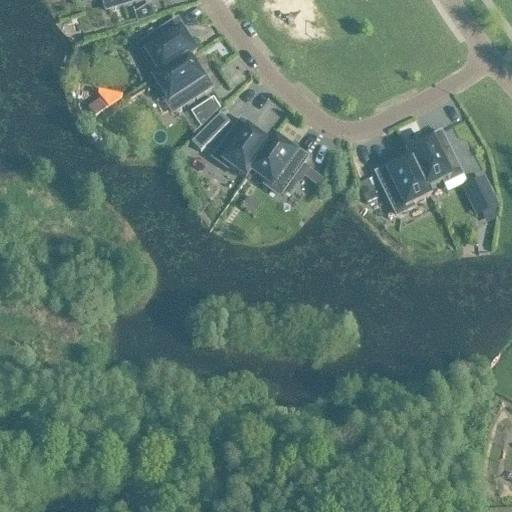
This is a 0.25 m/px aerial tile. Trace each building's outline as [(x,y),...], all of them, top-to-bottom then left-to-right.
[(153,3),(151,0),(103,0),(109,16),(153,3)] [(134,19),(137,28),(155,22),(151,10),(134,19)] [(184,34),(177,23),(139,48),(160,80),(160,81),(189,62),(189,63),(196,59),(181,36),(184,34)] [(175,118),(214,93),(206,82),(203,84),(189,63),(189,62),(160,81),(160,80),(153,85),(175,118)] [(121,104),(122,99),(98,95),(98,99),(101,103),(109,113),(121,104)] [(203,129),(219,113),(211,101),(193,114),(203,129)] [(221,118),(191,147),(201,156),(230,127),(221,118)] [(245,184),(248,181),(247,180),(269,149),(248,134),(251,131),(240,123),(235,130),(229,138),(213,161),(245,184)] [(461,177),(441,136),(429,142),(431,145),(407,157),(410,164),(411,164),(426,194),(427,194),(461,177)] [(279,203),(308,163),(297,155),(295,158),(274,142),(269,149),(247,180),(248,181),(279,203)] [(411,164),(410,164),(388,175),(386,172),(374,178),(394,219),(430,201),(427,194),(426,194),(411,164)] [(310,174),(304,182),(321,194),(324,185),(310,174)] [(372,183),(363,187),(370,203),(379,199),(372,183)] [(498,211),(485,183),(468,192),(481,219),(498,211)]
